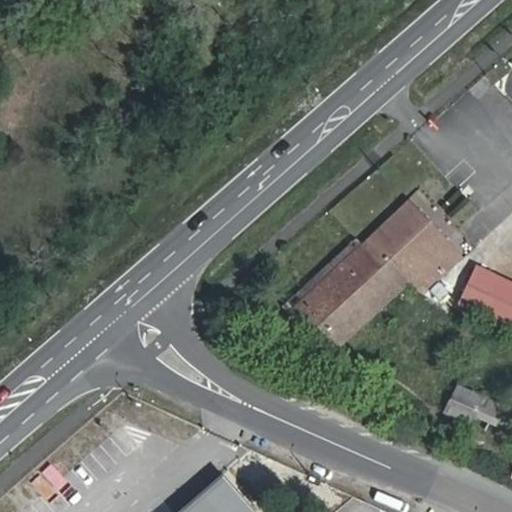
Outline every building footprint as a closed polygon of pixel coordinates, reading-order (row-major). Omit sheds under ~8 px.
[(419,295),(454,262),(405,208),(360,248),(382,270),(389,262),(410,285),(419,295)] [(282,307),(331,357),(410,285),(389,262),(382,270),(360,248),(354,242),(282,307)] [(511,286),(464,265),(446,301),(511,332),(511,286)] [(511,410),(457,385),(442,418),(477,434),(483,423),(511,435),(511,410)] [(246,511),(222,483),(188,511),(246,511)]
